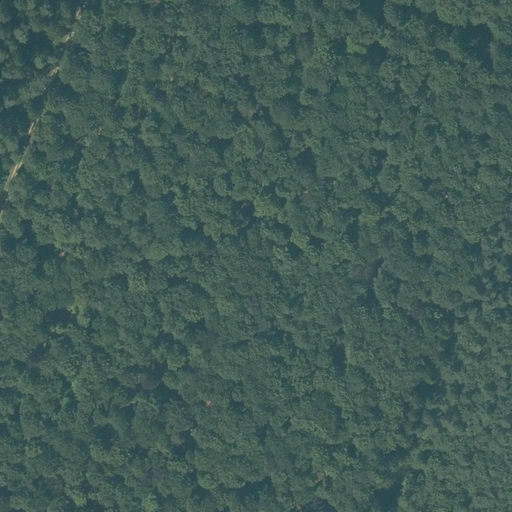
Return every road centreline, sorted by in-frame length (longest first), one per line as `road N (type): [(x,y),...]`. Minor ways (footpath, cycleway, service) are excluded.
road 1 (track): [(464,14),(0,332)]
road 2 (track): [(377,511),(511,136)]
road 3 (track): [(0,241),(88,0)]
